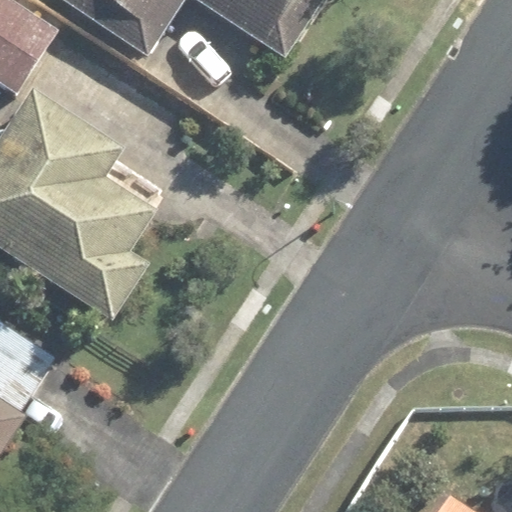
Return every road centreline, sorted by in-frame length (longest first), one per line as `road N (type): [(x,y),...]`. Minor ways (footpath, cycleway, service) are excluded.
road 1 (residential): [(427,213),(231,511)]
road 2 (residential): [(427,213),(511,77)]
